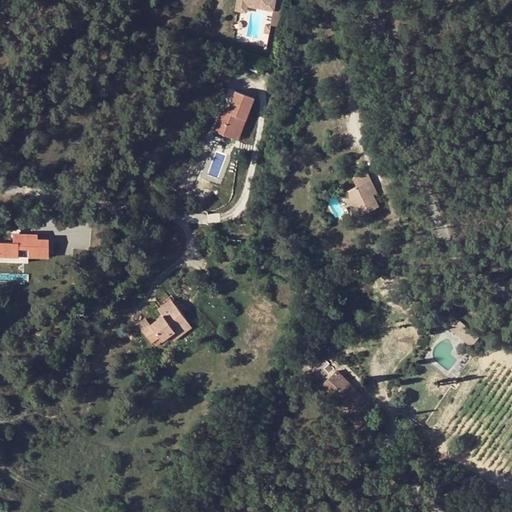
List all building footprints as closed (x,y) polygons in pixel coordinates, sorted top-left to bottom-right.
[(276,6),(276,1),(270,0),(268,0),(236,0),(235,8),(245,10),(246,4),(274,8),(276,6)] [(274,8),(271,23),(282,25),(284,7),(276,6),(274,8)] [(242,114),(246,116),(255,96),(235,89),(227,108),(222,106),(213,127),(233,135),(242,114)] [(233,135),(238,137),(246,116),(242,114),(233,135)] [(348,192),(354,205),(360,217),(379,208),(374,196),(368,183),(371,181),(367,172),(354,178),(358,187),(348,192)] [(368,183),(374,196),(378,194),(371,181),(368,183)] [(354,205),(348,192),(345,194),(351,207),(354,205)] [(4,248),(18,248),(27,248),(27,257),(47,257),(47,237),(36,237),(36,232),(4,232),(4,248)] [(78,265),(75,272),(81,275),(85,269),(78,265)] [(162,313),(176,304),(171,298),(158,308),(162,313)] [(150,323),(142,329),(152,342),(160,336),(163,340),(171,334),(176,330),(178,333),(191,323),(176,304),(162,313),(150,323)] [(145,316),(137,322),(142,329),(150,323),(145,316)] [(473,344),(481,333),(458,317),(450,329),(473,344)] [(178,333),(180,335),(193,326),(191,323),(178,333)] [(171,334),(175,339),(180,335),(178,333),(176,330),(171,334)] [(308,361),(318,365),(325,358),(317,351),(308,361)] [(376,411),(354,388),(346,380),(337,370),(321,385),(351,416),(349,418),(358,428),(376,411)] [(360,382),(353,374),(346,380),(354,388),(360,382)]
